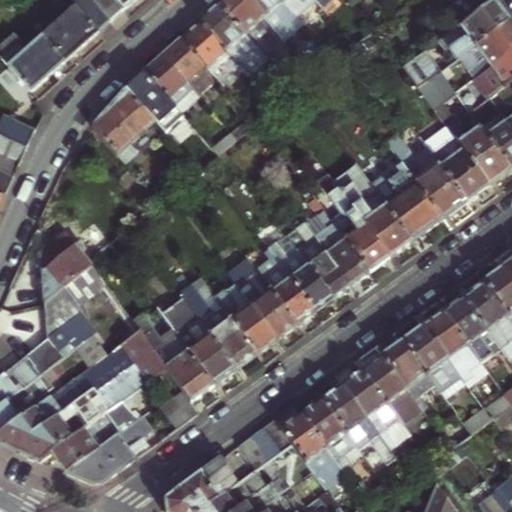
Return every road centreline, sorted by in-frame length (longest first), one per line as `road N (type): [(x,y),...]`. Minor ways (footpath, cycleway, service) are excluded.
road 1 (residential): [(511,219),(111,511)]
road 2 (residential): [(0,255),(64,121),(190,0)]
